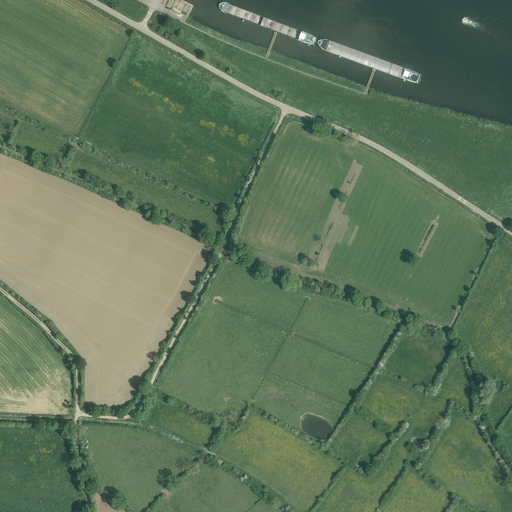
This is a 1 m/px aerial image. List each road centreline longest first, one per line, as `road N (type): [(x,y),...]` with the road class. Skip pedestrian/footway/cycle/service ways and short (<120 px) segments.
road 1 (tertiary): [(511,232),(385,150),(251,91),(90,0)]
road 2 (track): [(511,471),(479,414),(461,344),(221,251)]
road 3 (track): [(221,251),(0,147)]
road 4 (track): [(77,413),(116,418),(135,410),(221,251)]
road 5 (track): [(221,251),(287,108)]
road 6 (track): [(0,290),(76,361),(77,413)]
